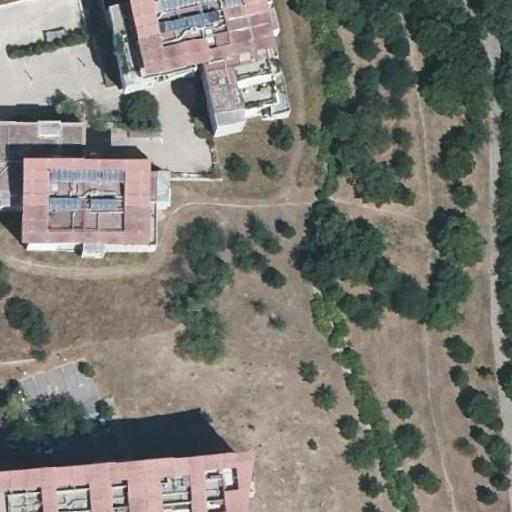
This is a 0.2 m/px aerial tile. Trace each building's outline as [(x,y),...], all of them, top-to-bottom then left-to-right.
[(111,0),(100,0),(106,23),(116,20),(111,0)] [(266,0),(111,0),(116,20),(106,23),(114,61),(142,55),(149,54),(184,46),(193,44),(209,118),(236,107),(285,88),(266,0)] [(69,38),(68,31),(52,34),(54,42),(69,38)] [(184,46),(149,54),(152,67),(187,59),(184,46)] [(142,55),(114,61),(117,75),(145,69),(142,55)] [(236,107),(209,118),(211,131),(241,120),(236,107)] [(36,119),(0,118),(0,197),(19,197),(25,197),(24,244),(80,245),(101,245),(154,246),(162,202),(167,171),(93,170),(82,170),(82,147),(82,119),(55,119),(55,132),(35,132),(36,119)] [(55,132),(55,119),(36,119),(35,132),(55,132)] [(93,170),(93,147),(82,147),(82,170),(93,170)] [(167,171),(162,202),(173,203),(179,171),(167,171)] [(246,463),(0,480),(0,511),(234,511),(231,472),(246,463)]
